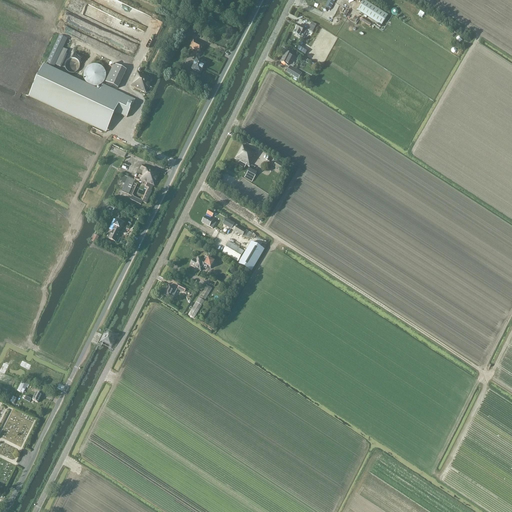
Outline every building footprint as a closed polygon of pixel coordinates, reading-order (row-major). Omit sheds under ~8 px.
[(328,0),(325,8),(328,9),(330,10),(335,0),(328,0)] [(381,26),(388,15),(364,0),(357,10),(381,26)] [(204,17),(195,34),(201,38),(211,20),(204,17)] [(295,31),(293,34),(297,36),(299,37),(301,34),(303,35),(304,34),(305,34),(307,30),(304,29),(298,26),(297,28),(296,28),(295,29),(295,30),(295,31)] [(193,41),(189,48),(200,53),(203,46),(193,41)] [(63,48),(55,65),(61,68),(69,51),(63,48)] [(295,58),(292,56),(285,53),(280,62),(287,66),(290,60),(293,61),(295,58)] [(67,61),(66,62),(65,63),(65,64),(65,65),(65,67),(65,68),(65,69),(66,70),(67,71),(68,72),(69,73),(70,73),(71,73),(72,73),(74,73),(75,73),(76,72),(77,72),(78,71),(79,70),(79,68),(80,67),(80,66),(80,65),(79,63),(79,62),(78,61),(77,60),(76,60),(75,59),(74,59),(72,58),(71,58),(70,59),(69,59),(68,60),(67,61)] [(193,65),(191,69),(200,74),(206,63),(196,59),(195,62),(193,61),(191,64),(193,65)] [(59,73),(43,65),(29,96),(106,132),(115,112),(127,117),(135,100),(102,85),(99,92),(59,73)] [(105,80),(106,78),(106,76),(106,74),(105,73),(104,71),(103,69),(102,68),(101,67),(99,66),(97,65),(95,65),(93,65),(91,66),(90,66),(88,67),(87,68),(85,70),(84,72),(84,73),(83,75),(83,77),(84,79),(84,81),(85,83),(87,84),(88,85),(90,86),(91,87),(93,87),(95,87),(97,87),(99,87),(101,86),(102,85),(103,83),(104,82),(105,80)] [(114,65),(105,83),(118,88),(126,70),(114,65)] [(301,75),(292,69),(289,74),(298,79),(301,75)] [(134,77),(130,86),(146,93),(152,79),(137,73),(135,77),(134,77)] [(235,159),(249,167),(250,167),(244,178),(252,182),(258,171),(254,169),(255,167),(251,165),(255,157),(254,157),(256,153),(242,145),(235,159)] [(287,168),(283,165),(277,161),(274,167),(280,171),(281,170),(285,172),(287,168)] [(152,192),(151,191),(153,186),(154,186),(159,173),(142,165),(140,169),(143,171),(141,175),(139,174),(138,177),(140,178),(139,180),(134,177),(134,179),(128,176),(129,175),(122,172),(121,175),(123,176),(122,178),(121,178),(119,181),(121,182),(121,183),(125,184),(121,192),(132,196),(133,197),(133,196),(132,196),(137,185),(135,184),(136,181),(141,184),(142,183),(143,183),(143,182),(146,184),(145,187),(147,189),(147,190),(141,201),(142,202),(146,204),(152,192)] [(141,201),(133,197),(132,196),(130,200),(141,205),(142,202),(141,201)] [(212,218),(214,213),(216,210),(211,207),(209,210),(206,214),(207,215),(205,217),(202,223),(212,229),(216,223),(210,220),(211,217),(212,218)] [(237,226),(234,224),(225,219),(222,224),(231,230),(234,231),(242,236),(245,232),(237,227),(237,226)] [(112,231),(108,239),(116,242),(120,233),(116,231),(118,228),(119,228),(121,224),(116,221),(115,221),(113,220),(111,225),(108,230),(112,231)] [(228,242),(225,248),(222,253),(238,262),(244,251),(228,242)] [(238,264),(245,268),(251,272),(264,250),(251,242),(238,264)] [(200,271),(204,265),(211,269),(215,262),(208,258),(206,262),(198,257),(196,261),(194,260),(190,265),(200,271)] [(172,300),(177,290),(175,289),(169,285),(163,296),(169,299),(170,298),(172,300)] [(204,302),(212,289),(206,285),(198,298),(196,302),(188,315),(194,319),(204,302)] [(41,396),(35,392),(32,398),(26,395),(24,400),(32,404),(33,401),(37,403),(41,396)]
